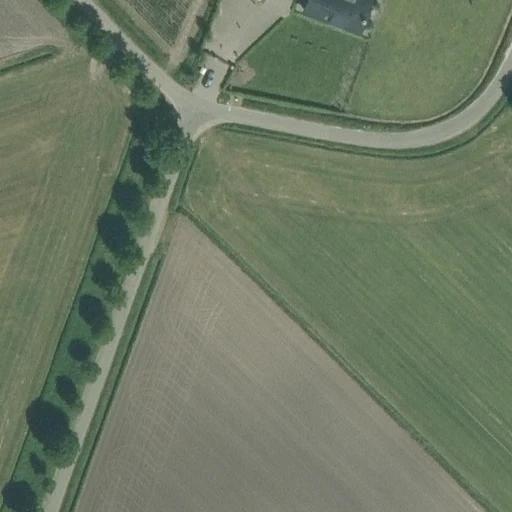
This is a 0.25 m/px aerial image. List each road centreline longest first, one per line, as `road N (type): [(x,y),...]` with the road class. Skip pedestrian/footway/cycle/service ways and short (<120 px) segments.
road 1 (unclassified): [(50,511),(195,104)]
road 2 (unclassified): [(195,104),(385,142),(426,140),(469,120),(511,60)]
road 3 (unclassified): [(195,104),(80,0)]
